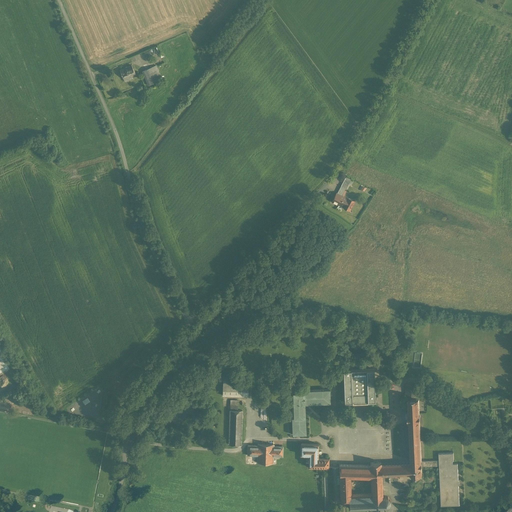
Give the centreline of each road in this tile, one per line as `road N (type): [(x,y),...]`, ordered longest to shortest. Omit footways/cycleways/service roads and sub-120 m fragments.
road 1 (unclassified): [(192,318),(325,184),(429,0)]
road 2 (unclassified): [(192,318),(142,226),(109,113),(58,0)]
road 3 (residential): [(112,511),(125,396),(192,318)]
road 4 (track): [(384,88),(511,144)]
